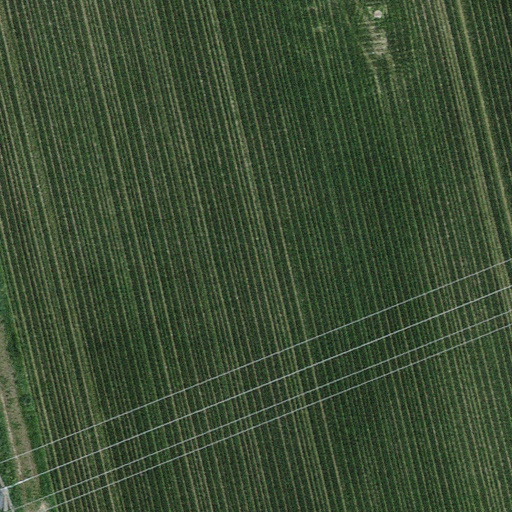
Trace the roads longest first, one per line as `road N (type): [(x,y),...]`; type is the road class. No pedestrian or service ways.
road 1 (track): [(438,0),(485,155)]
road 2 (track): [(0,376),(31,511)]
